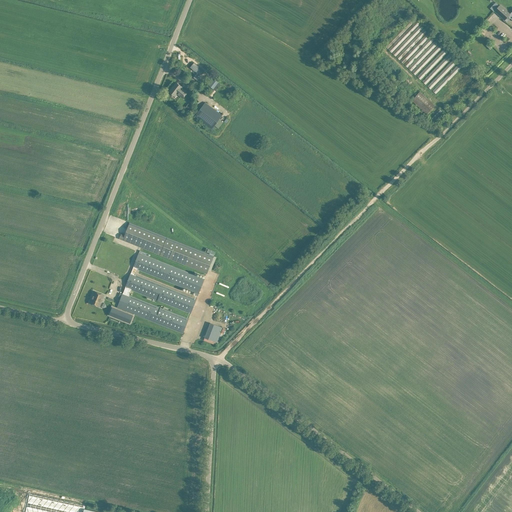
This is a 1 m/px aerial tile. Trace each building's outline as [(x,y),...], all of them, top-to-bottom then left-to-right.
[(511,13),(510,14),(500,5),(494,11),(503,19),(507,15),(511,19),(511,13)] [(198,73),(194,77),(197,80),(205,71),(194,63),(190,67),(198,73)] [(214,79),(209,85),(213,89),(218,82),(214,79)] [(169,91),(173,95),(174,95),(176,93),(183,98),(187,92),(181,88),(182,87),(176,83),(173,87),(172,87),(169,91)] [(412,101),(423,111),(427,114),(435,105),(420,92),(412,101)] [(195,116),(212,129),(222,115),(205,103),(195,116)] [(441,109),(431,118),(436,123),(445,114),(441,109)] [(119,239),(207,274),(214,256),(130,222),(124,238),(120,236),(119,239)] [(139,253),(131,273),(117,307),(183,333),(189,319),(129,295),(131,289),(191,313),(197,299),(135,275),(137,270),(199,294),(204,279),(139,253)] [(94,296),(91,303),(99,307),(104,295),(95,291),(93,296),(94,296)] [(113,308),(110,315),(130,323),(133,316),(113,308)] [(210,323),(205,338),(217,343),(222,327),(210,323)]
